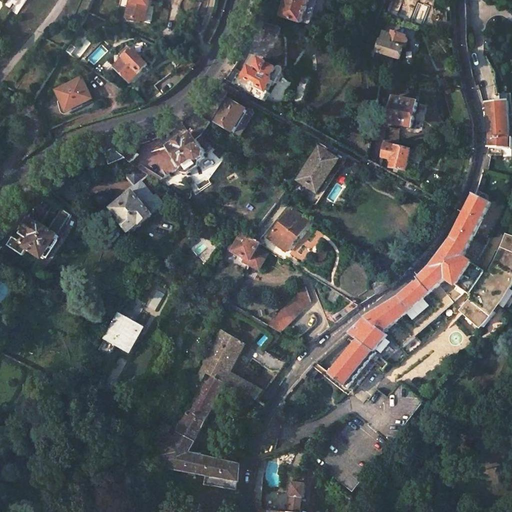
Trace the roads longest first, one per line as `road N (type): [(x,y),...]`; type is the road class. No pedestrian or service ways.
road 1 (unclassified): [(459,0),(480,154),(470,189),(425,262),(361,309),(287,385),(246,469),(245,511)]
road 2 (secondary): [(240,0),(217,55),(188,92),(137,122),(67,144),(0,199)]
